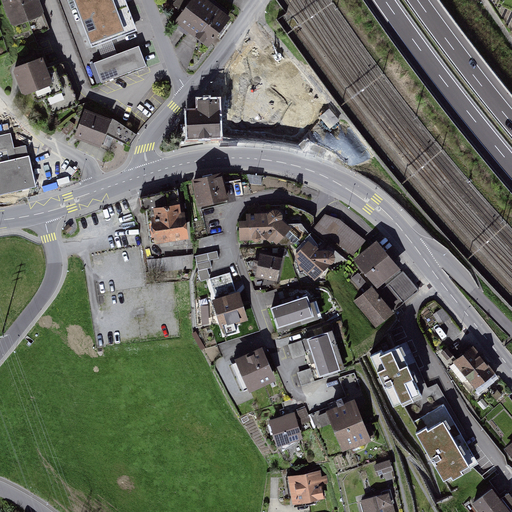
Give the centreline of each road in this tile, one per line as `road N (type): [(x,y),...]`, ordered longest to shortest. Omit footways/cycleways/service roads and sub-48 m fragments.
road 1 (residential): [(334,180),(311,205),(277,196),(248,202),(230,228),(290,391),(322,389)]
road 2 (primary): [(511,371),(389,217),(334,180)]
road 3 (motorway): [(383,0),(511,167)]
road 4 (primary): [(334,180),(246,157),(150,173)]
road 5 (residential): [(42,211),(54,256),(51,280),(0,350)]
road 6 (motorway): [(511,121),(417,0)]
